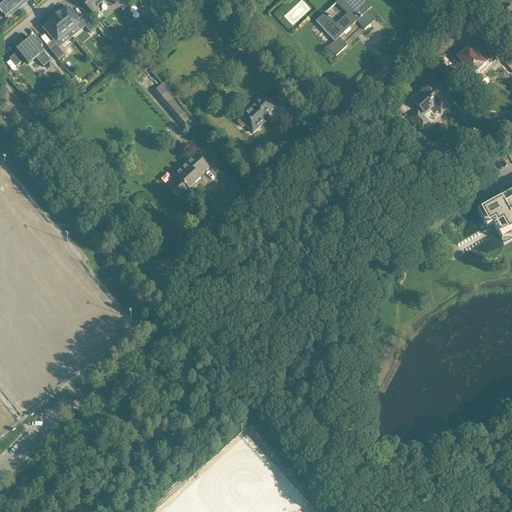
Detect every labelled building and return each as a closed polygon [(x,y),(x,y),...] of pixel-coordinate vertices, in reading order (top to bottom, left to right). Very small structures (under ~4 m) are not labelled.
[(8,0),(0,7),(0,14),(2,16),(3,15),(5,18),(5,19),(13,13),(25,2),(23,0),(8,0)] [(120,0),(81,0),(94,14),(99,11),(97,9),(107,0),(110,0),(114,5),(120,0)] [(371,8),(365,1),(363,0),(339,0),(336,3),(347,15),(335,25),(325,14),(316,22),(334,42),(328,48),(336,57),(347,47),(339,38),(357,22),(365,30),(370,25),(362,17),(371,8)] [(79,20),(68,7),(65,10),(64,9),(58,13),(60,15),(57,18),(56,18),(55,18),(68,34),(79,25),(77,22),(79,20)] [(511,7),(500,19),(506,27),(511,32),(511,7)] [(68,34),(55,18),(55,19),(55,20),(52,22),(50,20),(44,25),(46,27),(42,29),(53,42),(56,40),(58,43),(68,34)] [(97,29),(87,18),(81,23),(90,34),(97,29)] [(149,18),(144,22),(149,28),(154,24),(149,18)] [(18,53),(10,59),(16,67),(24,60),(29,65),(36,59),(43,68),(51,61),(40,48),(43,45),(36,37),(33,40),(18,53)] [(495,60),(485,49),(478,42),(470,49),(469,48),(457,59),(473,76),(479,71),(481,74),(495,60)] [(65,55),(55,44),(49,50),(58,61),(65,55)] [(73,80),(69,83),(75,91),(80,87),(73,80)] [(182,112),(172,100),(179,93),(167,80),(152,93),(175,118),(182,112)] [(445,96),(441,91),(434,84),(433,86),(431,83),(420,93),(422,96),(414,103),(424,115),(433,107),(440,115),(451,105),(444,97),(445,96)] [(275,108),(268,101),(263,95),(253,105),(254,105),(239,120),(240,121),(238,122),(238,124),(242,129),(244,129),(246,127),(253,134),(268,119),(266,117),(275,108)] [(430,124),(424,118),(416,126),(422,132),(430,124)] [(209,168),(202,161),(195,154),(180,168),(181,170),(175,176),(176,178),(175,179),(168,186),(181,200),(196,186),(195,184),(200,179),(199,178),(209,168)] [(492,225),(498,235),(504,245),(511,240),(511,192),(506,196),(507,197),(503,199),(503,198),(477,212),(486,228),(492,225)]
